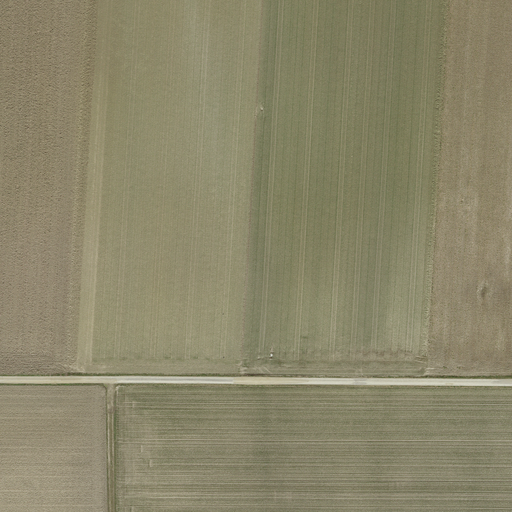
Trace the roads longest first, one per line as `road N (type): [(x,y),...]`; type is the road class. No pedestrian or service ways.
road 1 (track): [(511,381),(0,378)]
road 2 (track): [(113,511),(112,379)]
